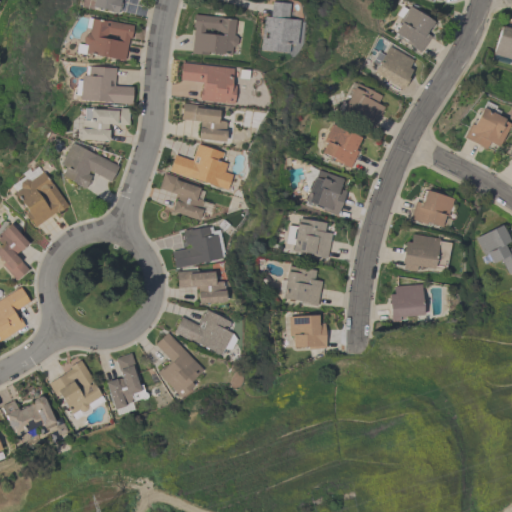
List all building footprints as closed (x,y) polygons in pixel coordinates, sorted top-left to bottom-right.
[(139,0),(139,1),(135,0),(120,0),(119,3),(120,4),(119,11),(117,11),(116,14),(91,8),(93,0),(139,0)] [(258,51),(263,18),(268,19),(270,4),(286,6),(284,21),(295,23),(292,47),(286,47),(285,55),(258,51)] [(431,23),(424,34),(429,37),(419,52),(392,34),(399,24),(396,22),(400,17),(396,14),(399,8),(404,11),(407,7),(431,23)] [(192,16),(219,18),(219,19),(233,21),(232,36),(233,36),(236,39),(235,45),(232,47),(231,47),(230,56),(206,54),(206,55),(190,54),(192,28),(191,28),(192,16)] [(124,62),(83,56),(74,55),(75,46),(83,47),(81,44),(82,38),(85,36),(87,36),(90,21),(103,23),(103,22),(131,26),(129,39),(127,39),(124,62)] [(492,54),(499,27),(511,30),(511,57),(510,57),(510,59),(492,54)] [(372,73),(388,47),(411,61),(406,69),(410,71),(405,79),(407,80),(401,90),(372,73)] [(198,101),(199,90),(201,90),(201,83),(178,80),(180,63),(232,69),(230,87),(234,88),(232,105),(198,101)] [(78,102),(79,77),(86,78),(87,68),(114,70),(112,87),(131,88),(130,105),(78,102)] [(371,129),(340,112),(342,107),(339,106),(342,101),(345,102),(353,88),(354,88),(357,84),(379,96),(376,104),(382,107),(371,129)] [(196,140),(199,124),(190,123),(190,122),(179,120),(181,104),(202,107),(202,110),(217,112),(216,122),(225,123),(223,133),(224,133),(223,144),(196,140)] [(106,126),(105,132),(107,132),(106,143),(78,142),(78,131),(80,131),(80,122),(82,122),(82,112),(116,113),(116,109),(127,109),(127,125),(115,125),(115,126),(106,126)] [(462,138),(469,124),(471,126),(480,109),(503,121),(502,121),(509,125),(497,147),(487,142),(483,149),(462,138)] [(348,168),(333,161),(334,159),(320,152),(325,141),(323,140),(330,124),(359,138),(353,150),(356,151),(348,168)] [(117,166),(109,181),(88,171),(86,174),(90,176),(88,180),(89,180),(86,186),(85,186),(84,189),(60,177),(64,169),(59,166),(70,144),(92,155),(92,154),(117,166)] [(221,154),(218,163),(225,165),(222,173),(230,176),(225,191),(188,178),(188,179),(167,172),(173,155),(190,161),(196,145),(221,154)] [(337,189),(344,192),(335,215),(321,210),(322,208),(303,202),(312,177),(314,178),(316,170),(341,179),(337,189)] [(12,195),(19,190),(18,189),(18,185),(23,181),(27,182),(28,183),(41,174),(47,183),(48,182),(66,206),(56,214),(55,213),(33,228),(24,215),(25,214),(21,209),(22,208),(12,195)] [(176,197),(168,194),(168,192),(157,189),(162,174),(185,181),(184,185),(197,190),(194,199),(202,201),(199,211),(200,211),(196,222),(169,213),(173,202),(174,202),(176,197)] [(407,220),(413,203),(413,204),(414,202),(419,204),(423,192),(450,201),(449,205),(454,207),(451,216),(446,215),(445,219),(449,220),(447,227),(440,225),(439,229),(425,225),(407,220)] [(325,259),(311,256),(311,255),(291,251),(296,224),(297,218),(324,223),(322,233),(330,234),(325,259)] [(491,265),(484,254),(482,255),(474,239),(499,225),(509,243),(502,246),(504,251),(511,247),(511,248),(511,272),(507,275),(500,261),(491,265)] [(25,246),(17,254),(16,253),(13,256),(17,261),(18,260),(27,270),(15,281),(0,265),(1,264),(0,262),(0,233),(8,227),(25,246)] [(169,252),(189,248),(188,245),(184,245),(183,241),(182,241),(180,235),(182,235),(182,231),(207,227),(209,236),(215,235),(220,260),(173,269),(169,252)] [(437,240),(437,241),(448,243),(443,271),(432,269),(431,270),(415,268),(415,271),(401,269),(402,265),(399,265),(403,243),(408,244),(410,235),(437,240)] [(316,306),(301,304),(301,303),(281,299),(286,272),(287,272),(288,265),(314,270),(312,281),(320,282),(316,306)] [(211,273),(212,284),(221,283),(222,293),(223,293),(223,304),(197,306),(195,288),(188,289),(188,288),(176,288),(174,272),(195,271),(195,275),(211,273)] [(418,285),(420,317),(388,319),(386,296),(391,296),(391,287),(418,285)] [(23,325),(0,338),(0,297),(19,286),(28,301),(12,310),(16,316),(17,316),(23,325)] [(219,357),(172,333),(180,318),(196,326),(203,311),(228,324),(224,332),(230,335),(234,342),(229,351),(222,350),(219,357)] [(316,315),(317,322),(322,322),(324,347),(307,348),(306,345),(291,345),(291,335),(288,335),(287,316),(316,315)] [(180,397),(155,372),(163,364),(165,365),(169,361),(153,345),(165,333),(200,369),(189,381),(192,384),(180,397)] [(104,381),(114,378),(115,379),(120,377),(113,358),(129,353),(136,375),(134,376),(137,385),(140,384),(143,392),(145,393),(146,396),(145,398),(142,399),(140,398),(123,404),(123,405),(114,408),(104,381)] [(79,359),(93,382),(92,382),(100,395),(86,404),(87,405),(86,409),(83,411),(78,410),(78,409),(71,414),(59,394),(55,396),(47,383),(70,368),(68,366),(79,359)] [(17,409),(32,403),(31,402),(31,399),(34,397),(37,395),(40,395),(43,397),(54,420),(42,426),(41,423),(13,436),(2,414),(3,413),(0,405),(12,400),(16,407),(17,409)]
